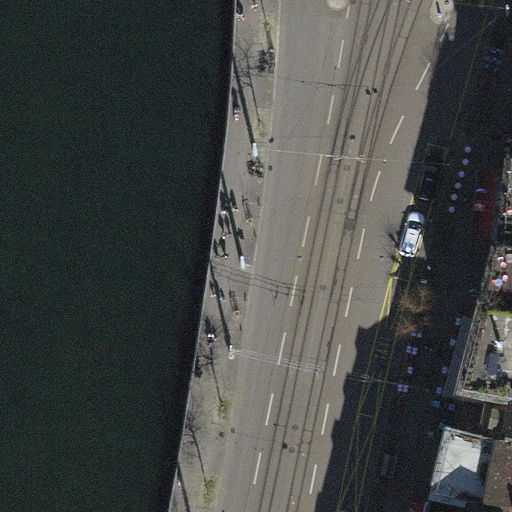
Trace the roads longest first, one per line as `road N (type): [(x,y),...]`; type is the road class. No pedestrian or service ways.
road 1 (tertiary): [(345,173),(275,511)]
road 2 (tertiary): [(345,173),(420,95),(481,0)]
road 3 (tertiary): [(309,0),(310,36),(345,173)]
